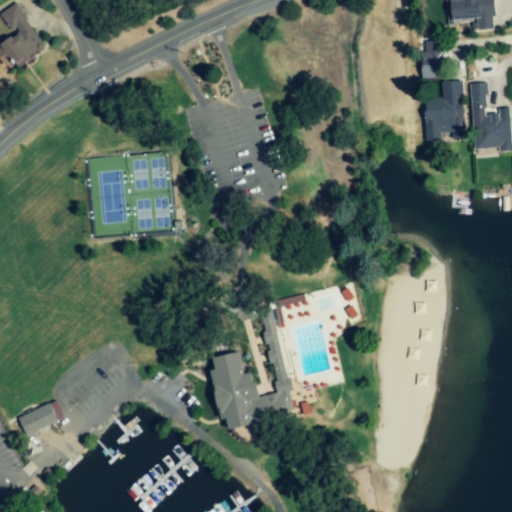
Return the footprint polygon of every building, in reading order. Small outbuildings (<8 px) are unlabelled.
[(478,30),(497,29),(494,0),(446,0),(449,23),(477,20),(478,30)] [(0,14),(0,16),(15,36),(4,44),(20,66),(47,45),(15,3),(0,14)] [(444,78),(444,51),(423,52),(424,79),(444,78)] [(467,139),(464,82),(442,83),(443,101),(426,102),(428,142),(443,141),(443,134),(453,133),(453,140),(467,139)] [(476,150),(501,148),(502,152),(511,151),(511,126),(511,111),(488,113),(486,83),(471,84),(476,150)] [(278,393),(260,397),(255,373),(246,375),(241,353),(215,359),(218,371),(213,372),(223,421),(230,419),(232,429),(294,417),(289,393),(294,392),(278,313),(262,315),(278,393)] [(20,418),(28,436),(60,421),(51,403),(20,418)]
